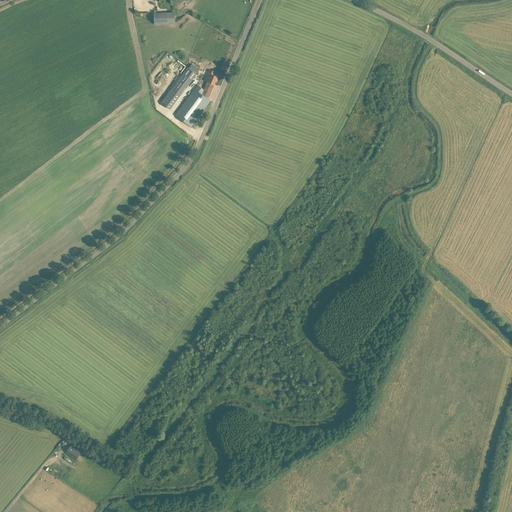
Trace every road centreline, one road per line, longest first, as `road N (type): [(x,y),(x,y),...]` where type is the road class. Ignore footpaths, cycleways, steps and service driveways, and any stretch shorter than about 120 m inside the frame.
road 1 (track): [(110,511),(132,498),(188,493),(215,481),(227,461),(214,424),(231,406),(303,428),(349,411),(350,377),(313,334),(313,315),(325,295),(370,261),(388,206),(430,187),(439,173),(437,125),(417,106),(414,85),(432,41)]
road 2 (unclassified): [(0,325),(122,232),(179,172),(259,0)]
road 3 (tertiary): [(511,93),(352,0)]
